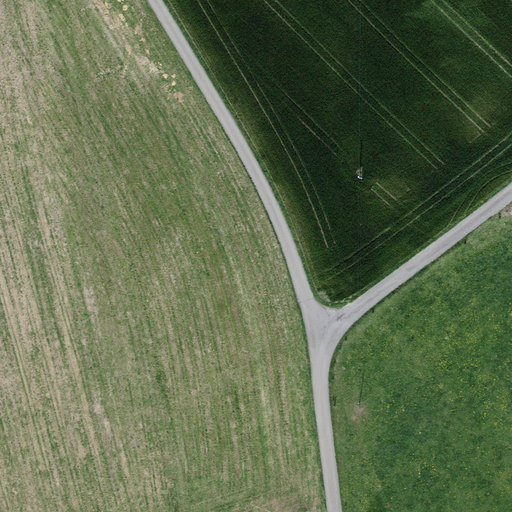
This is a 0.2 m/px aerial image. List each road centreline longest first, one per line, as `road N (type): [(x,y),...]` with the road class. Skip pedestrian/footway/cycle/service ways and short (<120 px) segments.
road 1 (unclassified): [(323,334),(261,179),(154,0)]
road 2 (unclassified): [(511,194),(323,334)]
road 3 (unclassified): [(332,511),(323,334)]
